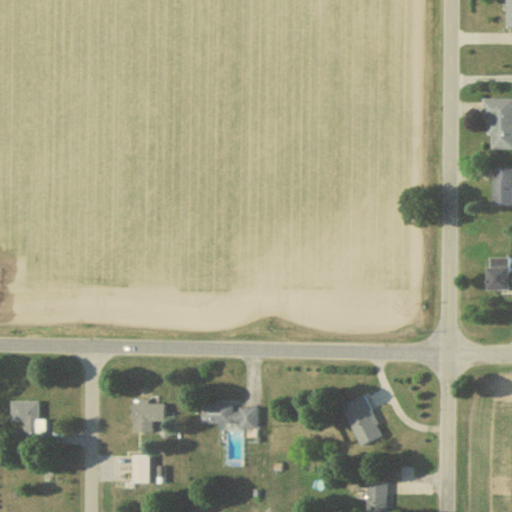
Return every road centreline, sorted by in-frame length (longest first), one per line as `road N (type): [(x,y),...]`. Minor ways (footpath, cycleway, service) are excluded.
road 1 (residential): [(511,353),(0,346)]
road 2 (tertiary): [(445,511),(442,0)]
road 3 (residential): [(88,511),(91,350)]
